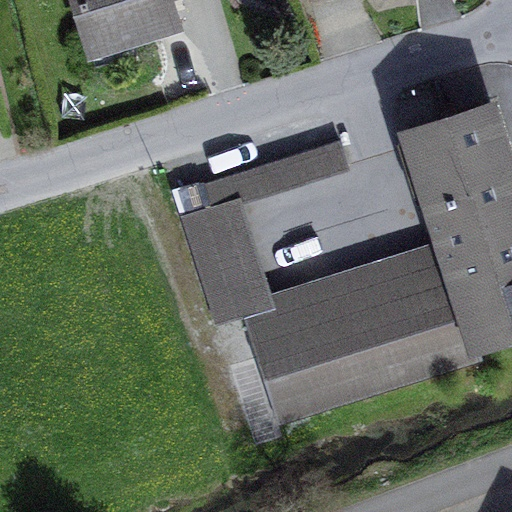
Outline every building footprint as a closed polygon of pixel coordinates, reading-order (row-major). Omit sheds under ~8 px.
[(77,0),(91,44),(125,34),(127,39),(175,25),(167,0),(77,0)] [(477,346),(511,334),(511,173),(492,110),(470,116),(407,136),(433,219),(444,253),(452,277),(422,286),(414,262),(274,307),(244,316),(278,421),(481,357),(477,346)] [(232,175),(240,200),(349,166),(341,141),(232,175)] [(210,210),(240,200),(232,175),(202,185),(210,210)] [(274,307),(240,200),(210,210),(183,218),(217,325),(244,316),(274,307)] [(422,286),(452,277),(444,253),(414,262),(422,286)]
